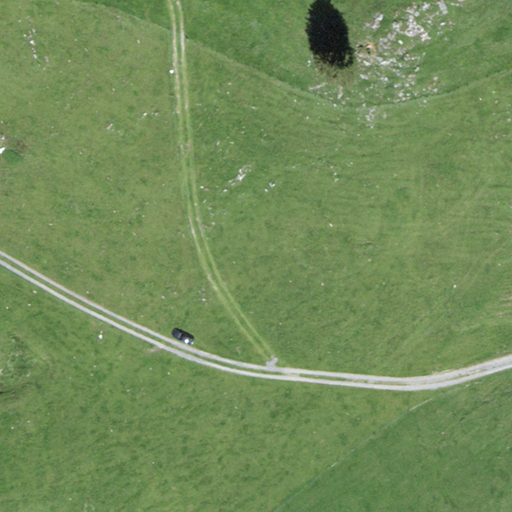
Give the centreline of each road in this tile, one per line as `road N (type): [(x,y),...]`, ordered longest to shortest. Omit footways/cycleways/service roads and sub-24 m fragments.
road 1 (track): [(511,363),(404,387),(241,369),(122,325),(0,259)]
road 2 (track): [(283,373),(183,224),(167,0)]
